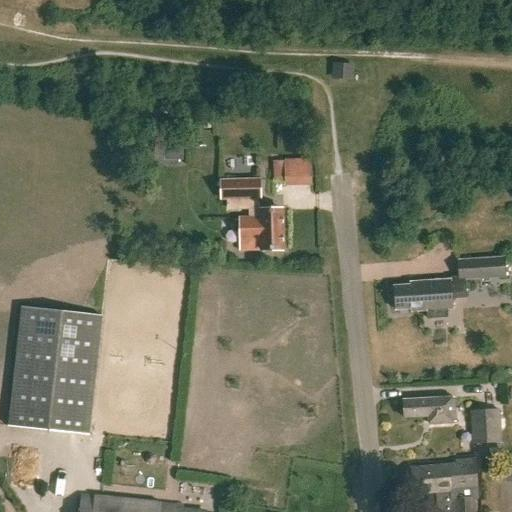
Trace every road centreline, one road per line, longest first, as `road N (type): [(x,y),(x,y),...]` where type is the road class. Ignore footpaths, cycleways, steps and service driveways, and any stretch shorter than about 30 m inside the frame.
road 1 (residential): [(376,508),(337,158)]
road 2 (track): [(511,61),(325,53)]
